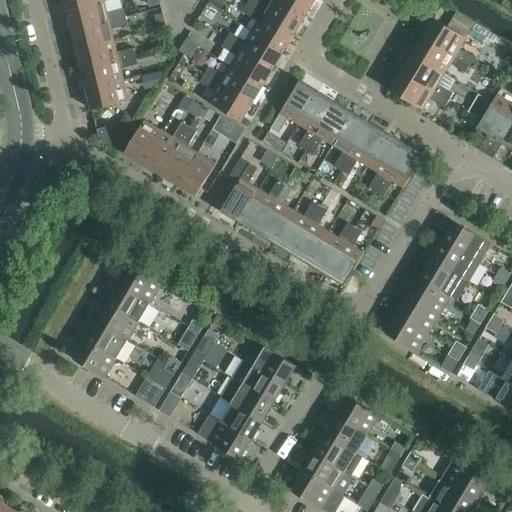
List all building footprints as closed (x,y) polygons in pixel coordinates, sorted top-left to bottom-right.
[(64,0),(67,11),(104,2),(103,0),(64,0)] [(226,0),(210,0),(208,4),(221,11),(227,0),(226,0)] [(250,0),(247,5),(249,6),(258,12),(263,5),(254,0),(250,0)] [(278,0),(270,0),(267,7),(262,14),(295,34),(306,17),(278,0)] [(315,0),(278,0),(306,17),(315,0)] [(112,12),(107,13),(104,2),(67,11),(72,30),(114,20),(112,12)] [(247,5),(243,12),(244,13),(254,19),(258,12),(249,6),(247,5)] [(123,9),(112,12),(114,20),(125,18),(126,17),(124,9),(123,9)] [(254,19),(258,21),(252,32),(284,51),(295,34),(262,14),(258,12),(254,19)] [(457,12),(447,27),(465,38),(470,31),(474,24),(475,23),(457,12)] [(164,14),(155,15),(158,27),(166,25),(164,14)] [(125,18),(114,20),(116,28),(127,26),(128,25),(126,17),(125,18)] [(447,27),(433,19),(422,37),(455,57),(458,59),(463,52),(459,50),(466,38),(465,38),(447,27)] [(111,30),(116,28),(114,20),(72,30),(77,50),(114,41),(111,30)] [(495,37),(474,24),(470,31),(491,44),(495,37)] [(284,51),(252,32),(241,49),(274,69),(284,51)] [(230,33),(226,40),(227,41),(237,47),(241,40),(232,34),(230,33)] [(412,54),(445,74),(455,57),(422,37),(412,54)] [(180,52),(191,58),(198,47),(187,40),(180,52)] [(226,40),(222,47),(223,48),(233,54),(237,47),(227,41),(226,40)] [(82,70),(119,61),(114,41),(77,50),(82,70)] [(132,49),(121,52),(123,60),(134,57),(136,57),(134,49),(132,49)] [(274,69),(241,49),(231,67),(263,86),(274,69)] [(463,52),(458,59),(469,65),(473,58),(463,52)] [(443,87),(438,84),(445,74),(412,54),(401,72),(434,92),(439,94),(443,87)] [(134,57),(123,60),(125,68),(136,65),(138,65),(136,57),(134,57)] [(458,59),(454,66),(464,72),(469,65),(458,59)] [(87,90),(124,81),(119,61),(82,70),(87,90)] [(263,86),(231,67),(220,84),(253,104),(263,86)] [(209,68),(205,75),(206,76),(216,82),(220,74),(211,69),(209,68)] [(146,90),(155,87),(164,77),(163,72),(152,74),(142,76),(146,90)] [(390,90),(423,110),(434,92),(401,72),(390,90)] [(205,75),(201,82),(202,83),(212,89),(216,82),(206,76),(205,75)] [(92,110),(129,101),(124,81),(87,90),(92,110)] [(300,81),(280,114),(299,125),(318,92),(300,81)] [(209,102),(242,122),(253,104),(220,84),(209,102)] [(443,87),(439,94),(449,101),(454,93),(443,87)] [(318,92),(299,125),(316,135),(336,102),(318,92)] [(439,94),(434,102),(445,108),(449,101),(439,94)] [(185,96),(178,106),(196,117),(202,106),(185,96)] [(511,104),(497,96),(477,128),(495,139),(511,111),(511,104)] [(336,102),(316,135),(333,146),(353,113),(336,102)] [(473,104),(468,112),(479,118),(483,110),(473,104)] [(205,107),(200,115),(210,121),(215,113),(205,107)] [(511,149),(511,111),(495,139),(511,149)] [(353,113),(333,146),(351,156),(371,124),(353,113)] [(221,116),(213,129),(222,135),(230,122),(221,116)] [(271,129),(279,133),(286,122),(278,117),(271,129)] [(145,121),(125,154),(143,165),(163,132),(145,121)] [(182,125),(176,134),(183,138),(189,129),(190,128),(182,123),(182,125)] [(371,124),(351,156),(368,167),(388,134),(371,124)] [(107,127),(97,130),(99,137),(106,142),(109,136),(107,127)] [(189,129),(183,138),(190,143),(196,133),(197,132),(190,128),(189,129)] [(176,134),(173,138),(163,132),(143,165),(161,175),(183,138),(176,134)] [(299,142),(298,144),(305,148),(306,147),(312,137),(304,133),(299,142)] [(386,177),(406,145),(388,134),(368,167),(386,177)] [(120,151),(124,145),(109,136),(106,142),(120,151)] [(306,147),(305,148),(314,155),(315,153),(321,144),(312,137),(306,147)] [(188,147),(190,143),(183,138),(161,175),(178,186),(198,153),(188,147)] [(486,139),(479,150),(486,154),(493,143),(486,139)] [(494,159),(500,148),(493,143),(486,154),(494,159)] [(404,188),(424,156),(406,145),(386,177),(404,188)] [(196,197),(216,164),(198,153),(178,186),(196,197)] [(335,166),(335,167),(342,171),(343,170),(348,160),(341,156),(335,166)] [(241,158),(231,175),(240,180),(243,175),(250,164),(241,158)] [(343,170),(342,171),(349,176),(350,174),(356,165),(348,160),(343,170)] [(250,164),(243,175),(251,180),(258,169),(250,164)] [(243,175),(221,212),(239,223),(259,190),(249,184),(251,180),(243,175)] [(376,177),(369,188),(377,192),(383,181),(376,177)] [(277,183),(272,192),(279,196),(284,187),(285,185),(278,181),(277,183)] [(384,197),(391,186),(383,181),(377,192),(384,197)] [(284,187),(279,196),(286,201),(292,191),(293,190),(285,185),(284,187)] [(272,192),(269,196),(259,190),(239,223),(256,233),(276,201),(279,196),(272,192)] [(274,244),(294,211),(276,201),(256,233),(274,244)] [(312,204),(307,213),(314,218),(319,208),(320,207),(313,202),(312,204)] [(319,208),(314,218),(321,222),(327,212),(328,211),(320,207),(319,208)] [(291,254),(311,222),(294,211),(274,244),(291,254)] [(318,226),(321,222),(314,218),(311,222),(291,254),(309,265),(329,232),(318,226)] [(485,241),(454,222),(442,241),(473,260),(485,241)] [(348,223),(341,234),(348,239),(355,228),(348,223)] [(355,228),(348,239),(356,243),(363,232),(355,228)] [(341,234),(339,239),(329,232),(309,265),(326,276),(346,243),(348,239),(341,234)] [(431,259),(462,278),(473,260),(442,241),(431,259)] [(344,287),(364,254),(346,243),(326,276),(344,287)] [(469,282),(462,278),(431,259),(420,278),(451,297),(458,301),(469,282)] [(162,285),(131,266),(119,285),(150,304),(162,285)] [(511,274),(501,267),(497,274),(507,281),(511,274)] [(493,281),(503,287),(507,281),(497,274),(493,281)] [(409,296),(440,315),(451,297),(420,278),(409,296)] [(511,308),(511,284),(502,302),(511,308)] [(150,304),(119,285),(108,303),(139,322),(150,304)] [(440,315),(409,296),(398,315),(429,334),(440,315)] [(139,322),(108,303),(97,322),(128,341),(139,322)] [(489,311),(479,304),(475,311),(485,317),(489,311)] [(471,318),(481,324),(485,317),(475,311),(471,318)] [(505,320),(494,314),(490,321),(501,327),(505,320)] [(386,334),(417,353),(429,334),(398,315),(386,334)] [(204,327),(193,321),(189,327),(200,333),(204,327)] [(486,327),(497,334),(501,327),(490,321),(486,327)] [(128,341),(97,322),(86,340),(117,359),(128,341)] [(185,334),(196,340),(200,333),(189,327),(185,334)] [(219,336),(209,330),(205,337),(215,343),(219,336)] [(205,337),(194,355),(204,361),(215,343),(205,337)] [(479,339),(468,358),(478,364),(490,345),(479,339)] [(74,359),(105,378),(117,359),(86,340),(74,359)] [(467,348),(457,341),(453,348),(463,354),(467,348)] [(297,366),(265,347),(254,366),(285,385),(297,366)] [(448,355),(459,361),(463,354),(453,348),(448,355)] [(194,355),(182,373),(193,380),(204,361),(194,355)] [(181,364),(171,358),(167,364),(177,370),(181,364)] [(473,370),(474,371),(478,364),(468,358),(457,377),(466,382),(473,370)] [(285,385),(254,366),(244,360),(233,379),(274,404),(285,385)] [(511,362),(502,378),(511,384),(511,362)] [(163,371),(173,377),(177,370),(167,364),(163,371)] [(490,371),(479,390),(511,410),(511,384),(502,378),(490,371)] [(171,392),(181,398),(193,380),(182,373),(171,392)] [(274,404),(233,379),(222,397),(263,422),(274,404)] [(144,401),(144,402),(154,408),(155,407),(166,389),(156,383),(144,401)] [(263,422),(222,397),(210,416),(251,441),(263,422)] [(379,416),(348,397),(336,416),(367,435),(379,416)] [(175,409),(165,403),(160,411),(171,417),(175,409)] [(199,435),(240,460),(251,441),(210,416),(199,435)] [(325,435),(356,453),(367,435),(336,416),(325,435)] [(363,457),(356,453),(325,435),(314,453),(352,476),(363,457)] [(406,449),(395,443),(391,450),(402,456),(406,449)] [(387,456),(398,462),(402,456),(391,450),(387,456)] [(421,459),(411,452),(407,459),(417,465),(421,459)] [(303,472),(342,496),(354,477),(352,476),(314,453),(303,472)] [(403,466),(413,472),(417,465),(407,459),(403,466)] [(491,484),(453,460),(441,480),(479,503),(491,484)] [(291,491),(326,511),(332,511),(342,496),(303,472),(291,491)] [(383,486),(373,480),(369,486),(379,493),(383,486)] [(430,498),(452,511),(473,511),(479,503),(441,480),(430,498)] [(365,493),(375,499),(379,493),(369,486),(365,493)] [(399,495),(388,489),(384,496),(395,502),(399,495)] [(1,497),(0,496),(0,511),(6,511),(9,509),(3,505),(1,497)] [(380,503),(391,509),(395,502),(384,496),(380,503)] [(421,511),(452,511),(430,498),(421,511)]
